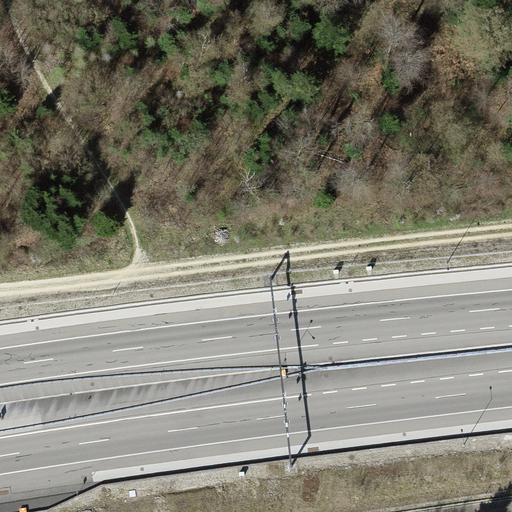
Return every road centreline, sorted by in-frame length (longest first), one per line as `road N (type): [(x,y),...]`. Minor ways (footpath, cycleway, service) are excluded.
road 1 (motorway): [(0,457),(511,389)]
road 2 (track): [(0,292),(511,230)]
road 3 (motorway): [(511,309),(0,364)]
